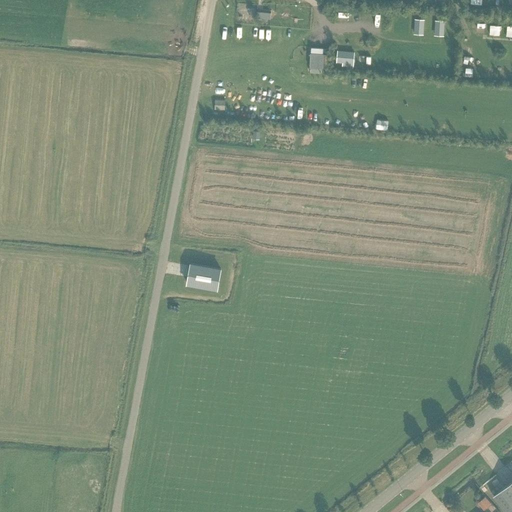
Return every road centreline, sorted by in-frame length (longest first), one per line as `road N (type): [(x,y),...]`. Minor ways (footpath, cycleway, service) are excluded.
road 1 (unclassified): [(115,511),(211,0)]
road 2 (unclassified): [(368,511),(511,396)]
